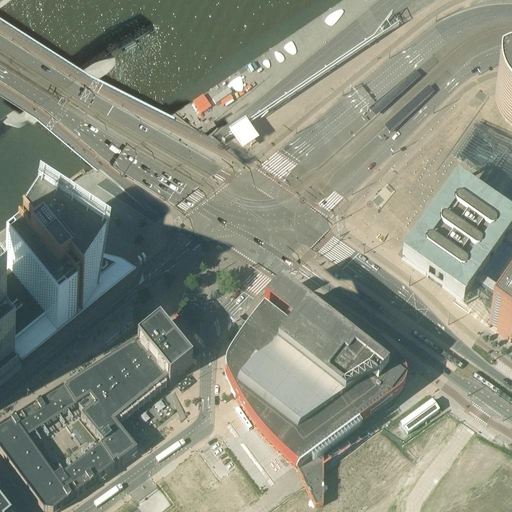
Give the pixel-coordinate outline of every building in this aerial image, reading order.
[(94,59),(16,112),(4,126),(12,129),(22,127),(32,123),(107,70),(117,59),(117,52),(114,53),(94,59)] [(377,118),(437,63),(431,56),(368,110),(377,118)] [(392,137),(452,78),(447,73),(384,129),(392,137)] [(511,86),(509,87),(507,87),(505,87),(502,88),(500,89),(497,90),(495,92),(494,93),(494,94),(494,96),(494,98),(494,101),(494,103),(494,104),(494,106),(495,109),(495,111),(496,113),(497,115),(498,117),(498,119),(500,120),(501,122),(502,124),(503,126),(505,127),(506,129),(509,131),(511,133),(511,86)] [(511,142),(510,145),(507,149),(482,132),(473,126),(449,159),(455,163),(484,184),(476,197),(479,199),(481,201),(486,193),(490,189),(511,156),(511,142)] [(511,156),(490,189),(486,193),(481,201),(484,203),(487,200),(510,216),(508,219),(511,222),(511,233),(471,292),(482,299),(486,302),(499,311),(511,293),(511,156)] [(471,292),(511,233),(511,222),(508,219),(510,216),(487,200),(484,203),(481,201),(479,199),(478,200),(481,202),(478,206),(463,195),(462,195),(461,194),(459,194),(458,193),(457,193),(455,193),(454,194),(453,194),(452,194),(451,195),(450,195),(449,196),(449,197),(448,197),(447,198),(447,199),(455,205),(451,211),(441,204),(442,204),(441,203),(401,260),(463,303),(471,292)] [(81,317),(96,294),(91,291),(98,285),(98,286),(99,286),(100,286),(101,286),(102,286),(103,286),(104,285),(104,284),(104,283),(104,282),(104,281),(116,270),(115,269),(114,268),(113,267),(112,266),(111,266),(110,265),(109,265),(108,264),(106,263),(86,256),(77,253),(76,252),(75,252),(74,252),(74,251),(73,251),(72,250),(71,249),(70,249),(70,248),(54,228),(0,271),(0,340),(12,355),(21,348),(28,342),(29,342),(29,343),(30,343),(31,343),(32,343),(33,343),(33,342),(34,342),(34,341),(34,340),(35,340),(34,339),(34,338),(34,337),(48,326),(57,337),(75,322),(76,322),(77,321),(74,317),(77,314),(81,318),(82,318),(81,317)] [(511,293),(499,311),(488,328),(510,344),(511,340),(511,293)] [(224,371),(224,373),(224,375),(224,377),(225,379),(225,381),(229,389),(230,391),(232,395),(234,400),(239,407),(240,409),(241,410),(241,412),(242,413),(243,415),(244,416),(245,417),(246,419),(247,420),(249,423),(250,425),(252,427),(253,429),(255,431),(256,433),(258,435),(260,437),(261,439),(263,441),(265,443),(266,445),(268,446),(269,448),(271,450),(272,452),(274,453),(276,455),(276,456),(277,456),(277,457),(278,457),(279,458),(280,459),(281,460),(282,461),(283,462),(284,463),(285,464),(286,465),(287,466),(289,468),(291,469),(296,473),(323,454),(331,448),(372,417),(386,406),(390,404),(391,405),(397,400),(401,396),(403,391),(405,386),(404,380),(402,375),(399,370),(396,367),(393,364),(390,361),(387,358),(383,355),(380,352),(377,349),(374,346),(370,343),(369,343),(369,342),(368,342),(367,341),(367,340),(366,340),(365,339),(364,339),(364,338),(361,336),(359,334),(357,333),(354,331),(352,329),(349,327),(347,326),(345,324),(342,322),(340,321),(337,319),(335,317),(332,316),(330,314),(327,312),(325,311),(322,309),(319,308),(315,306),(314,306),(311,305),(308,305),(307,305),(305,305),(303,306),(300,307),(299,308),(297,309),(296,310),(295,311),(284,326),(283,326),(283,325),(282,325),(281,325),(281,326),(280,326),(280,327),(280,328),(280,329),(281,329),(269,344),(262,338),(254,332),(257,328),(280,303),(284,298),(280,295),(275,299),(272,302),(269,305),(266,308),(263,311),(260,315),(258,318),(255,322),(252,325),(250,329),(246,333),(242,339),(239,344),(235,350),(232,354),(227,363),(226,365),(225,367),(224,369),(224,371)] [(167,338),(159,328),(155,331),(136,346),(138,348),(167,384),(169,386),(191,368),(184,359),(167,338)] [(113,427),(163,386),(167,384),(138,348),(135,351),(133,348),(65,392),(66,394),(64,395),(62,393),(0,432),(0,457),(21,486),(40,511),(58,511),(113,472),(136,455),(113,427)] [(0,390),(18,376),(1,355),(0,354),(0,390)] [(351,461),(364,480),(440,427),(426,408),(351,461)] [(231,511),(236,508),(242,505),(246,501),(244,499),(239,492),(247,486),(221,451),(214,457),(209,450),(207,448),(202,451),(197,455),(191,459),(186,464),(180,467),(175,472),(169,475),(164,480),(159,483),(154,487),(150,489),(147,492),(143,494),(140,498),(136,500),(133,503),(129,505),(125,508),(121,510),(119,511),(231,511)] [(323,454),(296,473),(299,481),(314,511),(322,508),(322,471),(323,463),(323,454)] [(452,494),(462,502),(486,469),(475,461),(452,494)]
